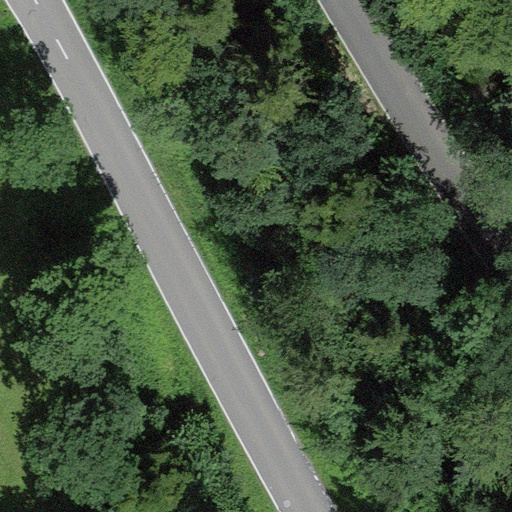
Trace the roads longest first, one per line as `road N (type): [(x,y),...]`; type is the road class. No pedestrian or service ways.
road 1 (tertiary): [(300,511),(7,0)]
road 2 (unclassified): [(336,0),(482,262),(511,291)]
